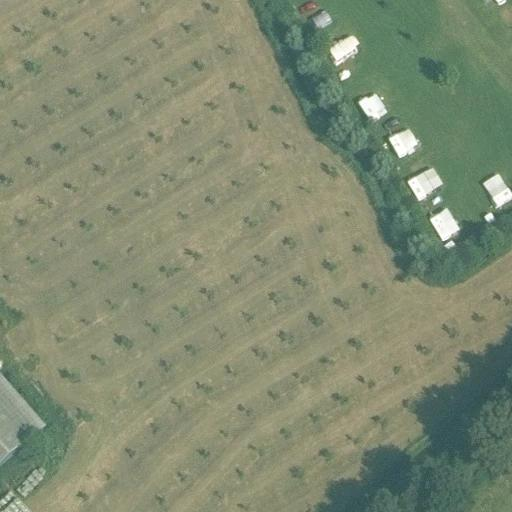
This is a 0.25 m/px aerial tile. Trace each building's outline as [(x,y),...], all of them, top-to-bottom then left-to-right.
[(511,5),(499,9),(503,23),(511,19),(511,5)] [(314,39),(330,26),(317,9),(300,22),(314,39)] [(344,46),(327,56),(339,76),(356,65),(344,46)] [(363,107),(380,93),(366,75),(349,89),(363,107)] [(378,134),(390,152),(410,140),(398,121),(378,134)] [(406,174),(416,191),(434,181),(424,164),(406,174)] [(479,183),(493,201),(511,187),(497,169),(479,183)] [(443,210),(444,231),(464,230),(463,209),(443,210)] [(15,413),(6,409),(0,423),(0,432),(25,442),(36,413),(17,406),(15,413)]
